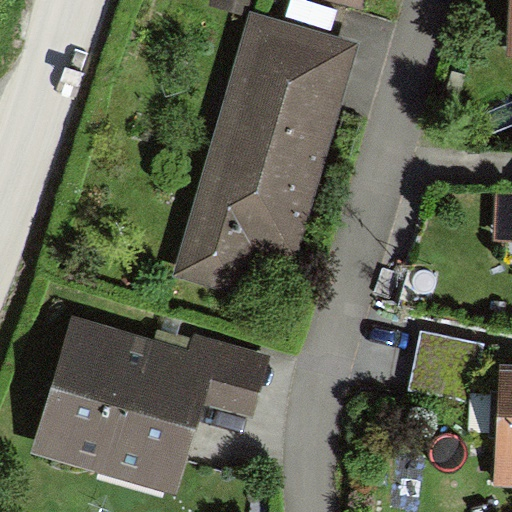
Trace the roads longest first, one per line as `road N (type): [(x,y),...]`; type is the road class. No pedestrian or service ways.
road 1 (residential): [(428,0),(325,348),(301,467),(306,511)]
road 2 (tertiary): [(2,198),(68,0)]
